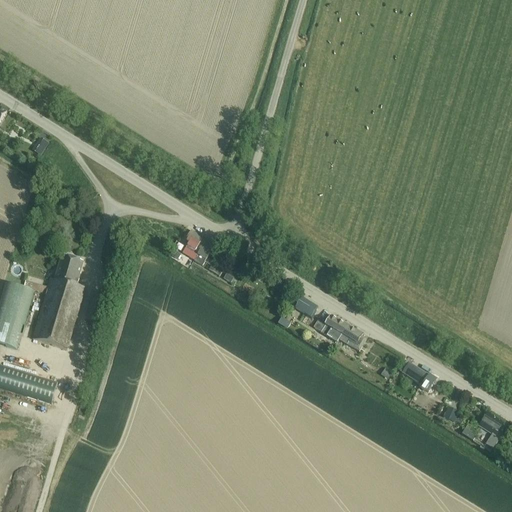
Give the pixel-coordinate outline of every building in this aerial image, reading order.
[(41,139),(38,144),(46,149),(49,145),(41,139)] [(189,244),(182,254),(194,262),(198,254),(196,253),(196,252),(198,249),(204,239),(203,239),(192,232),(186,242),(189,244)] [(198,254),(194,262),(195,262),(194,262),(203,268),(205,264),(212,268),(209,272),(220,278),(225,270),(215,263),(214,264),(208,260),(216,247),(204,239),(198,249),(196,252),(196,253),(198,254)] [(175,252),(171,258),(178,262),(181,256),(175,252)] [(32,342),(68,352),(85,292),(76,290),(84,265),(62,259),(55,283),(50,281),(48,289),(26,283),(24,289),(46,295),(32,342)] [(229,272),(223,280),(231,285),(231,284),(236,277),(236,276),(229,272)] [(34,293),(5,285),(0,303),(0,346),(17,352),(18,347),(21,347),(24,338),(21,337),(34,293)] [(87,321),(99,325),(106,298),(94,294),(87,321)] [(311,319),(318,309),(303,299),(296,309),(311,319)] [(314,329),(321,334),(321,335),(337,344),(347,326),(334,319),(334,320),(331,318),(325,327),(318,322),(314,329)] [(347,326),(337,344),(338,344),(339,342),(359,354),(367,339),(362,337),(363,335),(347,326)] [(398,372),(402,375),(422,388),(429,377),(409,364),(404,361),(398,372)] [(0,389),(52,405),(58,384),(2,367),(0,373),(0,389)] [(386,369),(381,377),(387,381),(392,374),(386,369)] [(491,436),(486,446),(493,451),(503,435),(499,433),(504,425),(488,414),(479,428),(483,430),(491,436)] [(467,427),(462,436),(473,443),(476,439),(468,434),(471,430),(467,427)]
